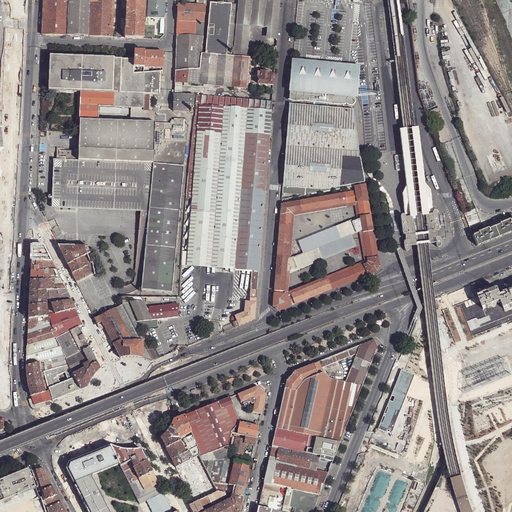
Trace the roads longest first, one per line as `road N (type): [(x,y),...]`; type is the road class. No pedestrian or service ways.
road 1 (motorway): [(448,272),(0,448)]
road 2 (residential): [(263,331),(292,0)]
road 3 (residential): [(124,386),(44,227),(19,229)]
road 4 (tertiary): [(5,231),(2,386),(27,427)]
road 5 (tertiary): [(27,427),(14,366),(19,229)]
road 6 (tertiary): [(16,39),(5,231)]
road 7 (tertiary): [(19,229),(30,40)]
road 8 (tertiary): [(511,236),(334,303)]
road 9 (residential): [(382,376),(329,511)]
road 10 (residential): [(248,511),(280,371)]
road 11 (residential): [(154,399),(172,414),(280,371)]
road 12 (residential): [(30,40),(169,45)]
road 13 (tertiary): [(154,399),(273,350)]
road 14 (tertiary): [(263,331),(145,378)]
road 15 (tertiary): [(273,350),(387,306)]
road 16 (residential): [(280,371),(377,334),(394,336)]
